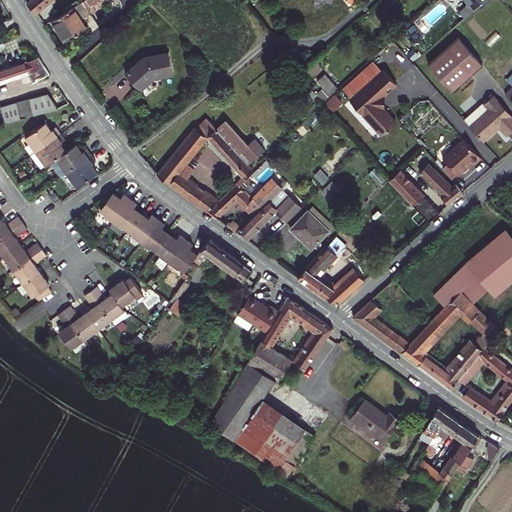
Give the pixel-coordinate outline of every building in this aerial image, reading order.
[(51,0),(31,0),(30,1),(27,4),(31,8),(36,13),(37,12),(51,0)] [(58,16),(49,21),(50,23),(52,22),(58,31),(65,41),(86,28),(81,19),(110,2),(108,0),(82,0),(68,9),(58,16)] [(486,0),(465,0),(467,2),(467,6),(460,11),(465,18),(486,0)] [(54,9),(58,16),(68,9),(64,3),(54,9)] [(458,37),(428,64),(452,91),(483,64),(458,37)] [(144,57),(125,73),(132,81),(140,89),(154,77),(173,73),(169,52),(144,57)] [(41,78),(50,74),(38,57),(0,69),(0,82),(28,73),(33,82),(41,78)] [(383,70),(372,59),(338,89),(349,101),(383,70)] [(349,101),(381,136),(396,122),(384,109),(384,102),(384,96),(397,85),(383,70),(349,101)] [(317,80),(323,87),(331,95),(338,89),(325,73),(317,80)] [(323,87),(316,94),(320,99),(323,102),(331,95),(323,87)] [(56,109),(58,108),(51,97),(46,98),(45,95),(4,107),(6,114),(5,114),(8,122),(37,114),(56,109)] [(484,101),(463,119),(482,141),(499,127),(507,135),(511,130),(511,117),(493,95),(485,103),(484,101)] [(207,118),(196,128),(207,136),(216,127),(207,118)] [(225,119),(216,127),(207,136),(242,176),(236,182),(237,182),(236,183),(239,185),(241,184),(246,179),(243,176),(252,169),(248,164),(264,149),(254,138),(248,143),(225,119)] [(25,137),(35,151),(60,133),(58,130),(56,127),(51,130),(46,122),(25,137)] [(194,169),(185,163),(207,136),(196,128),(195,126),(157,173),(182,192),(208,210),(214,204),(213,203),(216,200),(187,179),(194,169)] [(60,133),(35,151),(31,154),(41,169),(50,162),(66,150),(61,143),(65,140),(63,136),(60,133)] [(481,158),(464,138),(443,157),(447,163),(442,168),(452,180),(458,175),(459,175),(468,168),(473,163),(474,164),(481,158)] [(66,150),(50,162),(60,176),(66,172),(91,155),(89,151),(86,148),(82,151),(76,143),(66,150)] [(91,155),(66,172),(77,186),(97,172),(91,164),(96,161),(93,158),(91,155)] [(440,212),(386,156),(376,166),(388,179),(429,221),(440,212)] [(445,200),(449,205),(460,195),(463,192),(455,183),(452,186),(429,163),(418,173),(440,196),(441,195),(445,200)] [(321,169),(314,174),(321,184),(329,179),(321,169)] [(262,206),(252,216),(242,226),(236,231),(242,235),(247,238),(276,210),(287,222),(302,207),(289,194),(277,207),(274,206),(269,200),(281,187),(271,177),(254,194),(252,196),(262,206)] [(332,180),(320,192),(330,200),(341,188),(332,180)] [(208,210),(217,217),(226,208),(235,200),(252,216),(262,206),(252,196),(239,185),(236,183),(214,204),(208,210)] [(120,197),(113,192),(101,209),(106,213),(105,215),(114,221),(130,198),(127,196),(124,193),(120,197)] [(124,226),(129,230),(141,213),(134,207),(137,203),(134,201),(130,198),(114,221),(123,228),(124,226)] [(308,210),(291,228),(301,238),(311,248),(328,230),(308,210)] [(141,213),(129,230),(134,233),(133,235),(142,242),(159,219),(155,216),(152,213),(149,218),(141,213)] [(2,217),(0,217),(0,238),(23,222),(20,219),(18,216),(7,224),(2,217)] [(159,219),(142,242),(150,248),(152,247),(157,250),(169,233),(162,228),(165,223),(162,221),(159,219)] [(230,222),(228,225),(236,231),(242,226),(232,219),(230,222)] [(351,219),(339,230),(345,236),(356,225),(351,219)] [(23,222),(0,238),(0,249),(4,256),(21,244),(16,236),(27,228),(26,226),(23,222)] [(477,275),(488,288),(494,296),(511,280),(511,235),(506,227),(466,261),(467,263),(477,275)] [(169,233),(157,250),(162,254),(161,256),(168,261),(170,262),(186,239),(183,237),(180,234),(177,239),(169,233)] [(197,254),(194,259),(200,264),(207,254),(243,281),(252,270),(248,267),(229,252),(209,238),(197,254)] [(190,241),(186,239),(170,262),(179,269),(180,267),(185,271),(194,259),(197,254),(189,248),(193,244),(190,241)] [(332,241),(327,246),(336,253),(340,249),(332,241)] [(4,256),(14,269),(42,249),(39,245),(37,242),(26,250),(21,244),(4,256)] [(326,244),(298,276),(317,290),(337,304),(364,280),(356,271),(354,268),(335,285),(322,272),(337,254),(336,253),(327,246),(326,244)] [(42,249),(14,269),(23,282),(40,270),(35,263),(47,254),(45,252),(42,249)] [(161,256),(157,260),(165,266),(168,261),(161,256)] [(356,271),(364,280),(372,272),(375,269),(368,260),(356,271)] [(434,295),(444,307),(477,275),(467,263),(434,295)] [(39,300),(42,298),(52,291),(48,285),(50,283),(46,277),(40,270),(23,282),(33,296),(35,294),(39,300)] [(490,341),(499,329),(472,303),(488,288),(477,275),(444,307),(439,312),(431,320),(410,343),(374,316),(381,309),(371,300),(353,316),(405,354),(428,371),(450,388),(458,379),(490,341)] [(110,288),(112,292),(122,305),(135,296),(137,298),(143,294),(130,276),(125,281),(123,279),(116,283),(110,288)] [(184,281),(176,293),(180,296),(189,284),(184,281)] [(91,291),(111,319),(115,324),(128,315),(125,309),(122,305),(112,292),(105,297),(97,286),(94,288),(91,291)] [(98,329),(111,319),(91,291),(88,293),(85,295),(93,306),(86,312),(98,329)] [(249,295),(237,314),(267,332),(280,311),(270,305),(268,308),(249,295)] [(295,361),(305,368),(334,328),(304,307),(296,301),(288,295),(280,308),(281,309),(263,337),(273,343),(292,314),(317,331),(295,361)] [(177,297),(170,308),(185,318),(192,307),(177,297)] [(85,338),(98,329),(86,312),(78,317),(70,306),(67,308),(64,310),(85,338)] [(85,338),(64,310),(61,312),(58,315),(66,326),(59,331),(72,348),(85,338)] [(263,337),(261,340),(271,346),(273,343),(263,337)] [(271,346),(261,340),(259,345),(249,360),(211,422),(287,475),(315,435),(266,400),(293,359),(271,346)] [(490,341),(458,379),(464,383),(469,376),(470,376),(483,361),(496,371),(509,382),(493,403),(471,387),(464,396),(496,419),(497,417),(511,397),(511,369),(502,361),(507,355),(490,341)] [(390,412),(388,415),(365,399),(352,416),(385,441),(401,420),(395,416),(390,412)] [(443,409),(439,406),(424,429),(434,436),(442,424),(445,426),(453,416),(448,412),(443,409)] [(451,431),(463,439),(470,429),(461,422),(453,416),(445,426),(442,424),(434,436),(425,450),(431,455),(443,437),(445,439),(451,431)] [(474,447),(481,436),(476,432),(470,429),(463,439),(452,456),(461,462),(457,468),(463,471),(474,456),(471,454),(475,448),(474,447)] [(492,459),(500,448),(495,445),(490,442),(488,446),(489,457),(492,459)] [(416,479),(438,496),(457,468),(461,462),(452,456),(440,472),(420,457),(410,473),(409,473),(416,479)] [(410,473),(402,467),(401,468),(399,472),(406,478),(409,473),(410,473)] [(406,478),(410,482),(413,483),(416,479),(409,473),(406,478)]
